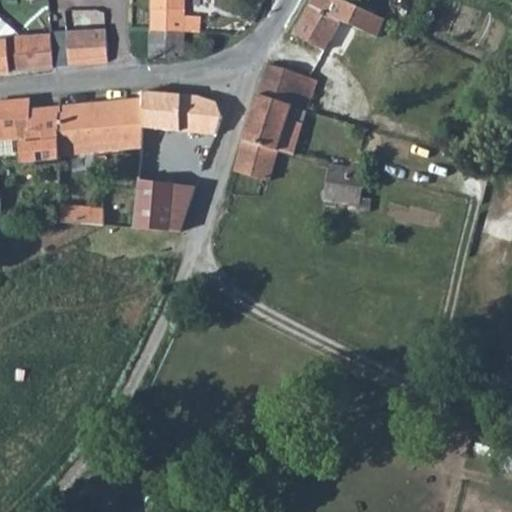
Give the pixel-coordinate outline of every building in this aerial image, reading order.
[(150,0),(149,30),(184,31),(201,32),(201,15),(184,15),(184,0),(150,0)] [(349,2),(345,0),(311,0),(298,25),(293,33),(322,50),(339,20),(375,37),(383,19),(348,3),(349,2)] [(18,32),(0,17),(0,38),(18,37),(18,32)] [(104,29),(66,31),(68,65),(107,63),(104,29)] [(149,30),(148,60),(183,55),(184,31),(149,30)] [(0,72),(54,67),(50,34),(18,37),(0,38),(0,72)] [(267,65),(258,94),(292,104),(305,108),(316,80),(283,69),(267,65)] [(322,81),(312,110),(339,119),(360,125),(370,96),(322,81)] [(143,98),(142,129),(180,132),(206,136),(208,129),(217,131),(221,119),(211,117),(214,105),(197,97),(176,96),(143,92),(143,98)] [(242,142),(234,171),(262,180),(267,181),(278,150),(292,104),(258,94),(242,142)] [(143,98),(100,104),(100,118),(102,118),(102,129),(102,148),(139,149),(140,146),(142,129),(143,98)] [(30,100),(0,102),(0,140),(28,139),(28,144),(20,145),(22,164),(58,162),(58,150),(57,114),(60,113),(60,106),(30,108),(30,100)] [(57,114),(58,150),(71,150),(71,138),(81,139),(81,151),(102,151),(102,148),(102,129),(102,118),(100,118),(100,104),(79,105),(60,106),(60,113),(57,114)] [(292,104),(278,150),(294,155),(308,109),(305,108),(292,104)] [(364,170),(329,164),(321,199),(354,206),(352,212),(365,215),(367,202),(358,201),(364,170)] [(136,177),(134,227),(185,230),(200,186),(136,177)] [(80,209),(79,222),(103,224),(103,209),(80,209)]
